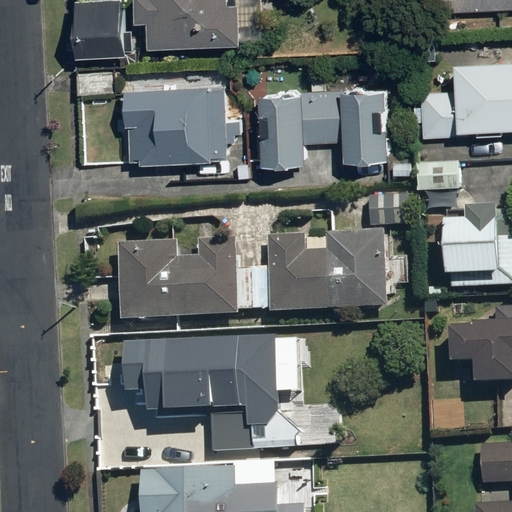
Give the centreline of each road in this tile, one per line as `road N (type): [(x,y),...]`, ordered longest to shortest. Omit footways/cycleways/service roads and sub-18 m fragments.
road 1 (residential): [(18,257),(6,0)]
road 2 (residential): [(31,511),(18,257)]
